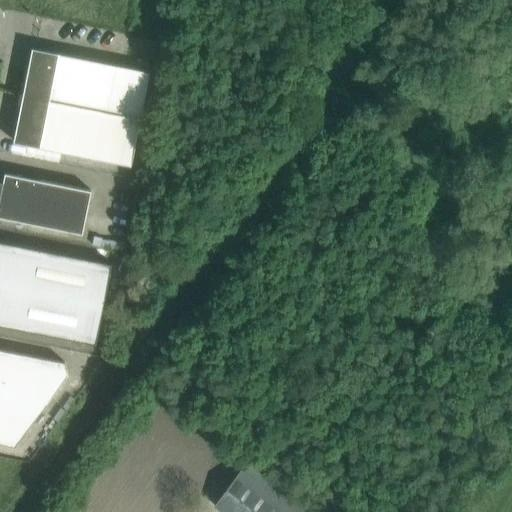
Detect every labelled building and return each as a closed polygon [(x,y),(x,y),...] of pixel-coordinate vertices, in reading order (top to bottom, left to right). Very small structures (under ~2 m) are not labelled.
[(29,63),(23,95),(140,118),(150,71),(35,48),(35,50),(36,50),(33,64),(29,63)] [(140,118),(23,95),(16,126),(21,127),(18,141),(16,140),(16,142),(131,165),(140,118)] [(0,196),(0,216),(82,233),(91,190),(5,173),(0,196)] [(0,241),(0,283),(104,304),(112,263),(0,241)] [(104,304),(0,283),(0,325),(96,344),(104,304)] [(0,442),(15,446),(68,373),(64,362),(0,349),(0,442)] [(214,505),(223,511),(313,511),(246,462),(214,505)]
